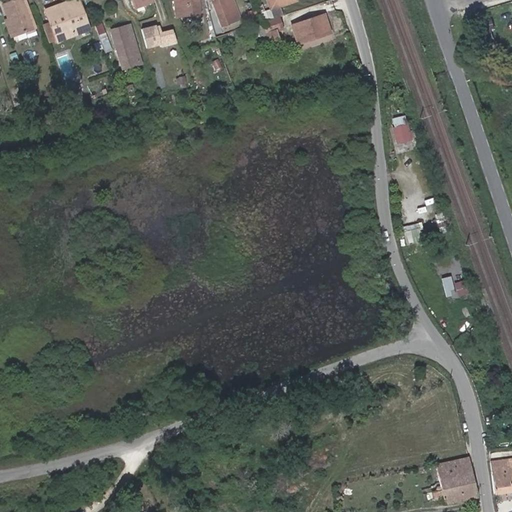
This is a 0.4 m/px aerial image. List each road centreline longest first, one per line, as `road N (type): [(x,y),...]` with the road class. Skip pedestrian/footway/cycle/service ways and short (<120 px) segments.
road 1 (unclassified): [(0,473),(115,450),(384,348),(428,343)]
road 2 (tertiary): [(511,237),(453,63),(458,41)]
road 3 (tertiary): [(335,0),(365,55),(380,178)]
road 4 (unclassified): [(428,343),(466,390),(489,511)]
road 5 (residential): [(428,343),(394,254),(380,178)]
road 6 (tertiary): [(458,41),(511,190)]
road 7 (residential): [(380,178),(362,50)]
